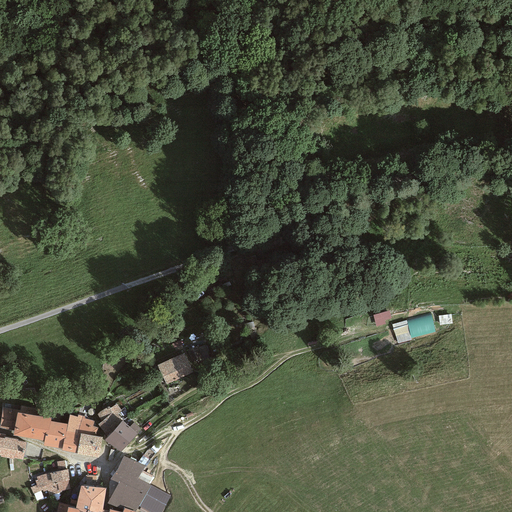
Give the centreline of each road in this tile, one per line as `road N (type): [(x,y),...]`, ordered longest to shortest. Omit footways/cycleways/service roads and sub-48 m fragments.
road 1 (unclassified): [(0,331),(247,243),(368,182),(511,167)]
road 2 (track): [(127,448),(173,403),(229,371),(385,327),(419,308),(511,304)]
road 3 (track): [(109,464),(127,448),(175,431),(162,462),(180,472),(207,511)]
road 4 (residential): [(104,511),(109,464),(0,430)]
road 5 (track): [(290,354),(175,431)]
